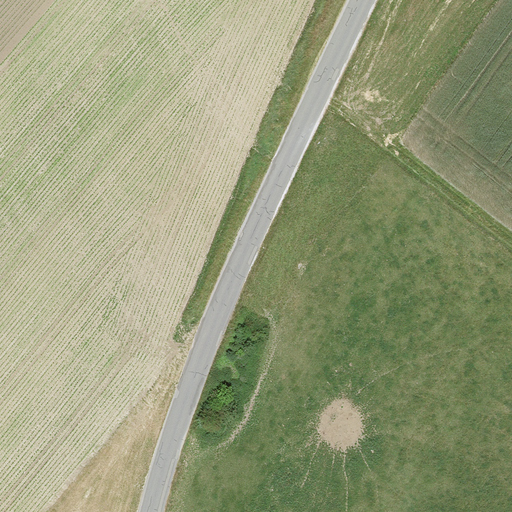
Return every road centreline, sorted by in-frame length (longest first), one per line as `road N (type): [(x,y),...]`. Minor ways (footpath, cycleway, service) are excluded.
road 1 (tertiary): [(366,0),(215,326),(153,511)]
road 2 (track): [(511,228),(328,78)]
